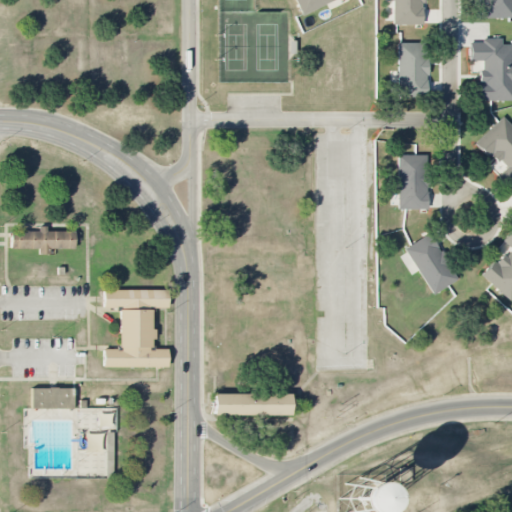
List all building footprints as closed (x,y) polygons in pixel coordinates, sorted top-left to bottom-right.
[(294,0),(332,0),(301,15),(301,14),(294,0)] [(391,0),(391,25),(395,25),(422,25),(421,0),(391,0)] [(511,0),(511,18),(508,18),(475,17),(475,0),(511,0)] [(468,43),(481,43),(481,39),(493,39),(493,36),(499,36),(499,39),(500,39),(501,45),(511,45),(511,100),(490,100),(475,100),(474,82),(478,82),(478,71),(481,71),(481,61),(468,61),(468,43)] [(396,43),(396,97),(397,97),(426,97),(425,42),(399,43),(396,43)] [(473,144),(497,121),(501,116),(511,127),(511,126),(511,186),(510,189),(498,176),(505,168),(499,160),(497,162),(489,155),(487,157),(473,144)] [(425,155),(426,210),(404,209),(396,209),(396,155),(414,155),(425,155)] [(10,230),(74,230),(74,248),(50,248),(50,254),(38,253),(38,248),(10,248),(10,230)] [(502,241),(511,230),(511,297),(509,301),(490,284),(480,275),(493,261),(495,263),(502,255),(504,257),(511,250),(502,241)] [(432,295),(446,285),(455,279),(429,233),(410,245),(404,250),(432,295)] [(103,289),(103,307),(120,306),(120,348),(103,348),(103,366),(167,367),(167,349),(151,348),(150,307),(167,307),(167,289),(103,289)] [(30,387),(30,408),(73,408),(74,387),(30,387)] [(214,393),(290,393),(290,414),(213,414),(214,393)]
